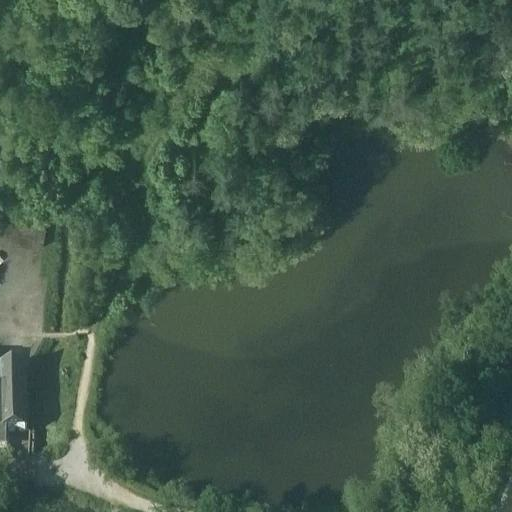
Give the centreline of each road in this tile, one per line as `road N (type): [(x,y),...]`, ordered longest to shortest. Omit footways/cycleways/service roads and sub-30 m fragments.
road 1 (track): [(91,338),(141,172),(188,63),(234,0)]
road 2 (track): [(76,474),(91,338)]
